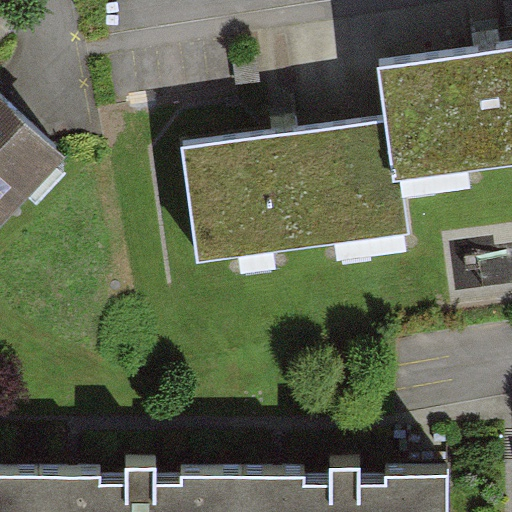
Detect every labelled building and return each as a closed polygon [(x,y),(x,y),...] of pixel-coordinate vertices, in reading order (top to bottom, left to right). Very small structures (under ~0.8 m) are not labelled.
[(511,43),(386,60),(394,113),(402,174),(511,159),(511,43)] [(0,95),(0,209),(57,149),(0,95)] [(394,113),(181,141),(196,256),(409,228),(402,174),(394,113)] [(101,465),(40,465),(40,511),(244,511),(245,465),(182,465),(182,475),(159,474),(159,456),(127,456),(127,473),(101,473),(101,465)] [(310,465),(245,465),(244,511),(451,511),(451,466),(391,466),(391,475),(364,475),(364,457),(337,457),(337,475),(310,475),(310,465)] [(0,511),(40,511),(40,465),(0,465),(0,511)]
